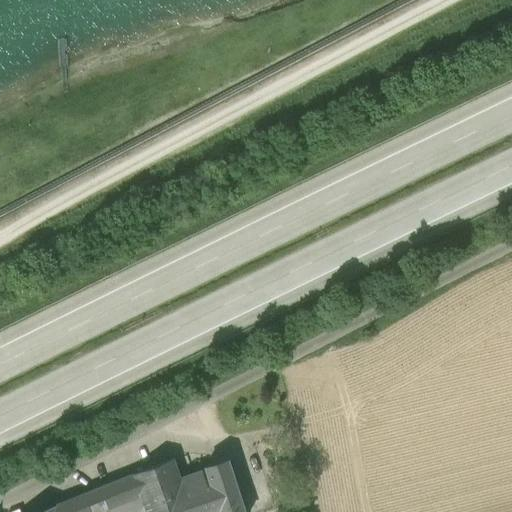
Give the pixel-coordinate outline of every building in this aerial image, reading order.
[(145,511),(191,511),(180,478),(172,458),(132,474),(140,496),(145,511)] [(244,511),(227,460),(205,468),(205,470),(180,478),(191,511),(244,511)] [(98,488),(106,510),(140,496),(132,474),(98,488)] [(99,511),(106,510),(98,488),(85,493),(92,511),(99,511)] [(92,511),(85,493),(36,511),(92,511)]
